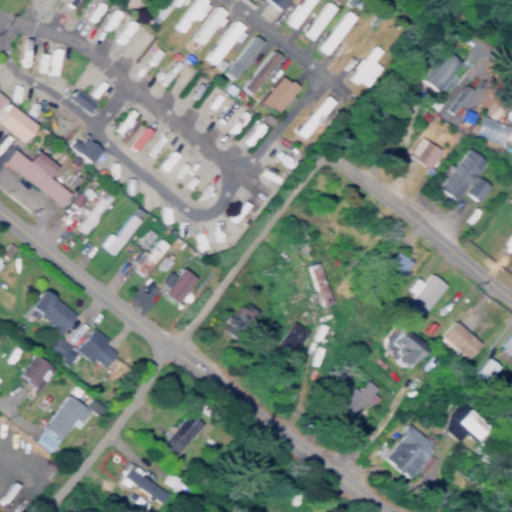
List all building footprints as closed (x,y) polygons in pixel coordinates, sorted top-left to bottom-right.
[(152,25),(172,0),(155,0),(142,17),(152,25)] [(189,0),(170,26),(177,32),(189,17),(193,20),(206,3),(201,0),(189,0)] [(262,0),(276,10),(282,0),(262,0)] [(295,0),(279,22),(289,29),(310,0),(295,0)] [(297,34),(306,41),(331,7),(322,1),(297,34)] [(197,44),(222,12),(212,4),(187,36),(197,44)] [(320,55),(350,17),(341,10),(311,48),(320,55)] [(240,27),(228,18),(201,58),(210,65),(228,38),(231,40),(240,27)] [(219,72),(227,79),(257,41),(248,34),(219,72)] [(343,79),(351,84),(375,49),(367,44),(343,79)] [(272,54),(263,48),(238,90),(247,95),(272,54)] [(416,79),(432,91),(454,61),(438,49),(416,79)] [(270,112),(291,87),(275,74),(254,100),(270,112)] [(466,90),(459,85),(440,109),(447,115),(466,90)] [(82,111),(89,104),(72,88),(65,96),(82,111)] [(329,103),(320,95),(289,131),(298,139),(329,103)] [(0,130),(17,141),(28,122),(0,104),(0,103),(0,130)] [(403,155),(424,167),(435,148),(414,136),(403,155)] [(86,163),(95,148),(79,137),(76,143),(68,138),(62,147),(86,163)] [(0,166),(54,206),(64,192),(42,176),(51,164),(29,149),(22,159),(6,148),(0,156),(0,166)] [(432,188),(448,201),(479,161),(463,148),(448,167),(444,163),(434,175),(439,179),(432,188)] [(485,186),(473,176),(460,192),(472,202),(485,186)] [(107,255),(139,213),(130,206),(107,235),(103,232),(94,244),(107,255)] [(141,248),(151,233),(144,228),(134,242),(141,248)] [(137,250),(129,262),(132,264),(128,271),(140,278),(161,243),(152,237),(143,253),(137,250)] [(390,287),(405,260),(387,250),(372,277),(390,287)] [(158,293),(172,303),(190,277),(176,267),(158,293)] [(400,289),(407,294),(400,304),(416,315),(438,284),(423,273),(417,282),(409,276),(400,289)] [(70,315),(38,289),(19,311),(30,320),(34,315),(55,333),(70,315)] [(229,339),(247,312),(233,302),(214,329),(229,339)] [(435,336),(463,359),(476,342),(448,320),(435,336)] [(301,331),(286,322),(269,346),(284,356),(301,331)] [(511,359),(511,325),(508,323),(492,345),(511,359)] [(97,368),(109,352),(98,344),(102,338),(87,327),(71,348),(97,368)] [(414,344),(389,328),(379,343),(388,348),(382,359),(399,369),(414,344)] [(71,350),(52,336),(42,350),(61,363),(71,350)] [(13,377),(36,388),(47,366),(24,355),(13,377)] [(491,365),(478,357),(470,371),(483,378),(491,365)] [(346,386),(322,419),(336,429),(360,397),(364,400),(372,389),(360,380),(352,390),(346,386)] [(82,411),(60,394),(26,439),(43,451),(66,420),(72,424),(82,411)] [(469,439),(480,425),(453,402),(433,426),(451,440),(459,431),(469,439)] [(168,456),(194,429),(180,416),(169,428),(154,444),(168,456)] [(374,459),(400,478),(426,443),(400,424),(374,459)] [(511,436),(499,436),(498,453),(511,453),(511,436)] [(162,492),(122,467),(113,481),(123,487),(125,483),(156,503),(162,492)]
